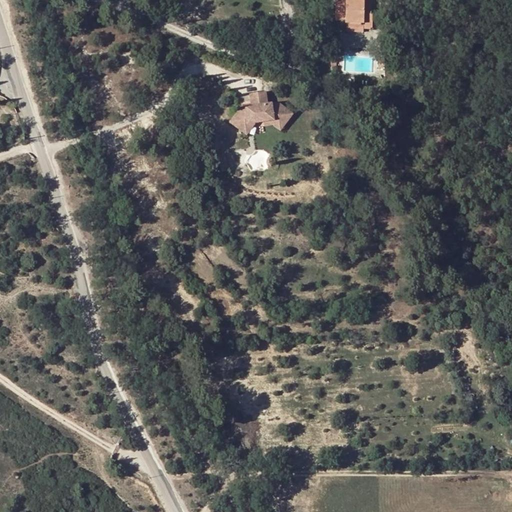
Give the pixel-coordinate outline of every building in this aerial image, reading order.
[(364,23),(363,29),(369,29),(372,26),(372,15),(369,15),(369,8),(363,8),(363,1),(345,1),(344,0),(334,0),(335,20),(344,20),(345,23),(354,23),(364,23)] [(251,103),(251,106),(244,106),(242,103),(234,114),(243,123),(253,123),(261,123),(272,123),(280,131),(291,118),(278,106),(267,106),(267,93),(251,94),(251,103)] [(243,123),(234,114),(229,119),(244,135),(253,123),(243,123)] [(272,123),(261,123),(261,127),(270,127),(277,133),(280,131),(272,123)] [(228,169),(225,152),(212,155),(215,172),(228,169)]
